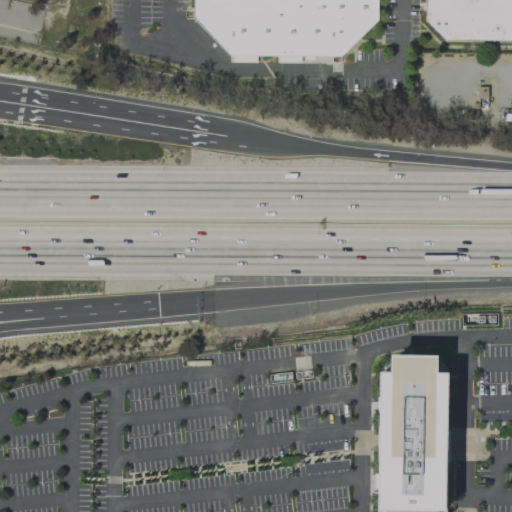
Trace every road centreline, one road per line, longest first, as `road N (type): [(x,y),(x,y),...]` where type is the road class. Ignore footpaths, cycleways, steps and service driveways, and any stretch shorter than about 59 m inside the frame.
road 1 (motorway): [(0,241),(511,250)]
road 2 (motorway): [(511,204),(0,200)]
road 3 (motorway): [(87,308),(511,282)]
road 4 (motorway): [(511,167),(200,129)]
road 5 (motorway): [(200,129),(0,100)]
